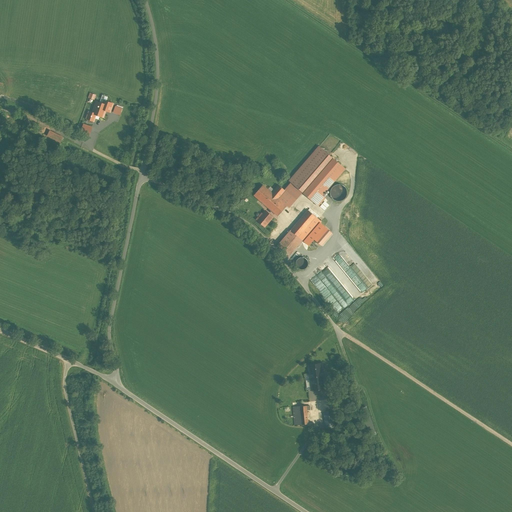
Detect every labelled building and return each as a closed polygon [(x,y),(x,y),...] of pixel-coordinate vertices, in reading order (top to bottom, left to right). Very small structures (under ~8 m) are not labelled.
[(88,110),(85,119),(94,123),(97,116),(104,118),(106,111),(111,113),(114,103),(104,100),(103,103),(96,101),(92,112),(88,110)] [(123,108),(115,106),(113,113),(120,115),(123,108)] [(47,136),(61,142),(64,136),(50,130),(47,136)] [(279,185),(272,193),(278,199),(270,209),(278,216),(300,190),(318,206),(325,198),(322,195),(345,169),(319,147),(289,181),(291,182),(285,190),(279,185)] [(331,189),(331,190),(330,192),(330,194),(331,196),(332,197),(333,199),(334,200),(336,201),(338,201),(339,201),(341,201),(343,200),(344,199),(345,198),(346,196),(347,194),(347,192),(347,191),(346,189),(345,187),(344,186),(342,185),(341,185),(339,184),(337,185),(335,185),(334,186),(332,187),(331,189)] [(254,195),(270,209),(278,199),(272,193),(263,185),(254,195)] [(323,218),(308,206),(276,243),(290,256),(323,218)] [(262,213),(257,219),(265,226),(273,217),(265,211),(262,214),(262,213)] [(324,227),(314,239),(322,246),(332,233),(324,227)] [(299,258),(298,258),(297,259),(296,261),(296,262),(296,263),(296,265),(296,266),(297,267),(298,268),(300,269),(301,269),(302,270),(304,269),(305,269),(306,268),(307,267),(308,265),(308,264),(308,263),(308,261),(307,260),(306,259),(305,258),(304,257),(302,257),(301,257),(299,258)] [(308,365),(312,390),(325,388),(322,363),(308,365)] [(308,401),(293,403),(295,423),(310,422),(308,401)] [(332,410),(324,411),(326,428),(335,427),(332,410)]
